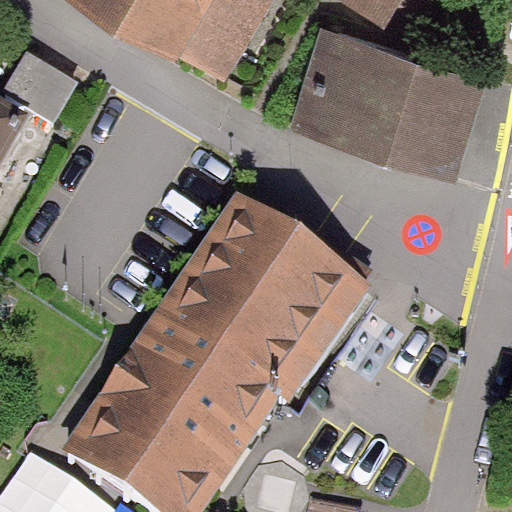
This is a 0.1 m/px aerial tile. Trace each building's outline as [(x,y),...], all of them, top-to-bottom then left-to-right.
[(97,0),(224,76),(269,0),(97,0)] [(366,0),(384,10),(390,0),(366,0)] [(332,22),(295,129),(444,180),(481,73),(332,22)] [(72,89),(22,61),(0,101),(0,102),(50,130),(72,89)] [(0,153),(15,127),(0,118),(0,153)] [(301,405),(372,301),(233,206),(66,451),(155,511),(204,511),(285,394),(301,405)]
